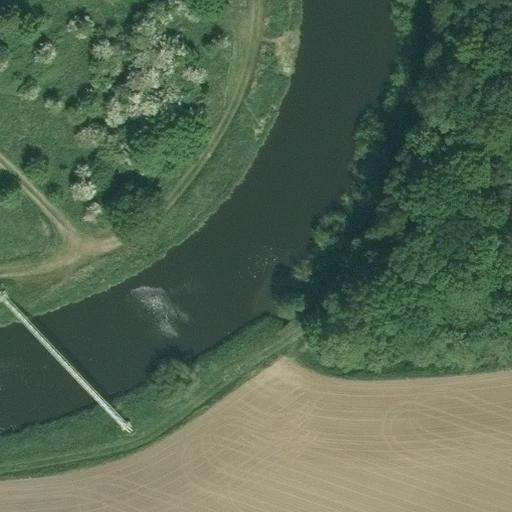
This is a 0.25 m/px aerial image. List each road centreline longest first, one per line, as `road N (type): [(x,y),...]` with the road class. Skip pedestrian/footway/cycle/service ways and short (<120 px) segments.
road 1 (track): [(0,282),(81,260),(185,187),(238,94),(253,0)]
road 2 (track): [(0,156),(92,253)]
